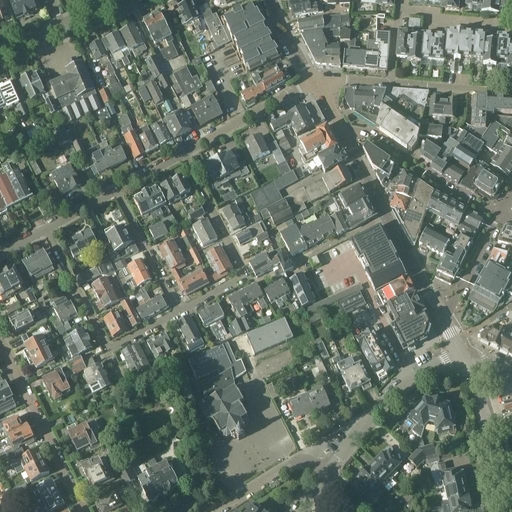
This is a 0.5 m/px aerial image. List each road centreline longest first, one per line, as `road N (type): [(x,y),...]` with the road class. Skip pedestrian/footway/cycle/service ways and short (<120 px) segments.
road 1 (tertiary): [(457,346),(341,132)]
road 2 (residential): [(181,311),(108,354),(48,232)]
road 3 (residential): [(188,153),(246,279),(181,311)]
road 4 (residential): [(85,511),(0,338)]
road 5 (residential): [(341,132),(364,132),(499,215)]
road 6 (residential): [(330,471),(362,424),(457,346)]
road 7 (tertiary): [(508,511),(468,366)]
road 8 (residential): [(188,153),(313,80)]
road 9 (residential): [(457,346),(455,315),(499,215)]
road 10 (residential): [(181,311),(117,192)]
road 11 (residential): [(218,511),(299,459),(330,471)]
road 12 (residential): [(390,83),(511,90)]
